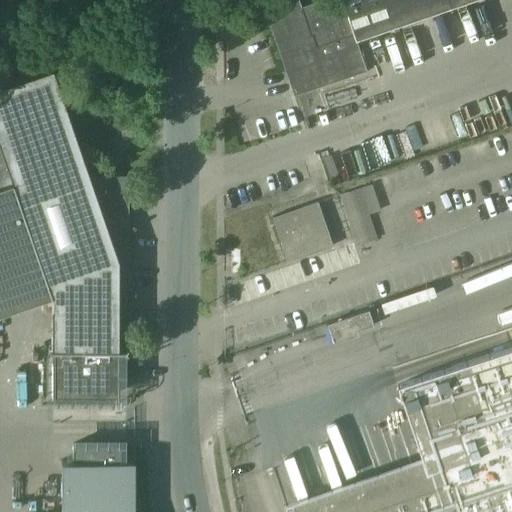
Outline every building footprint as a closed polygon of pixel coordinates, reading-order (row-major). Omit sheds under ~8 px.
[(323,0),(301,7),(298,0),(275,0),(262,4),(294,96),(319,88),(367,71),(356,41),(474,0),(323,0)] [(0,314),(52,297),(51,395),(108,396),(108,351),(116,352),(116,291),(122,291),(122,177),(88,177),(51,68),(0,85),(0,314)] [(360,189),(340,196),(353,234),(357,245),(377,239),(373,227),(360,189)] [(273,218),(272,218),(287,262),(316,252),(331,247),(332,247),(317,202),(300,208),(301,214),(275,223),(273,218)] [(367,310),(326,324),(333,344),(349,338),(348,334),(372,326),(367,310)] [(426,470),(302,511),(511,511),(511,346),(397,386),(426,470)] [(60,511),(133,511),(133,460),(125,460),(119,460),(119,444),(72,444),(72,460),(66,460),(61,460),(60,511)]
